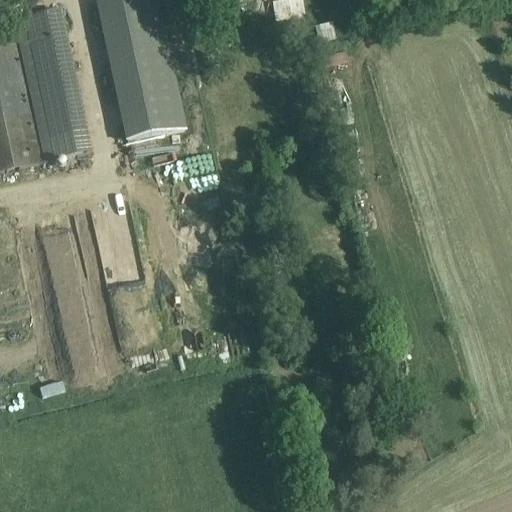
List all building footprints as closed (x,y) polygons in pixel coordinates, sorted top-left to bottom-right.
[(156,0),(132,0),(97,8),(127,145),(185,132),(156,0)] [(235,0),(231,12),(242,15),(247,0),(235,0)] [(302,1),(272,5),(275,25),(291,22),(294,39),(308,37),(302,1)] [(25,84),(74,74),(61,15),(13,26),(25,84)] [(220,157),(234,193),(269,180),(255,144),(220,157)] [(126,247),(148,239),(139,211),(116,219),(126,247)] [(322,273),(333,271),(330,249),(318,251),(322,273)]
